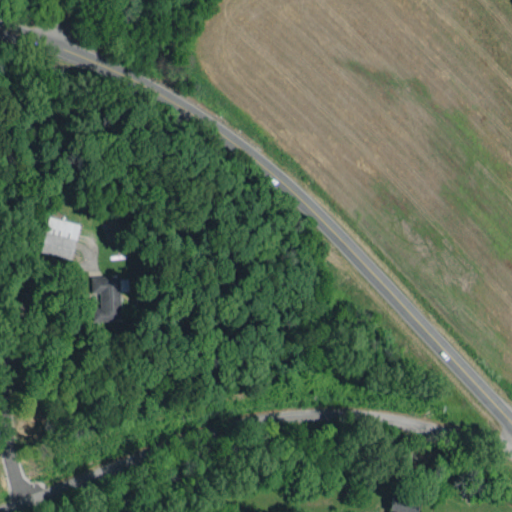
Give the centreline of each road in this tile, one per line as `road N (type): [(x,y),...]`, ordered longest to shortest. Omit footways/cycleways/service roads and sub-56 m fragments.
road 1 (primary): [(0,31),(100,64),(191,112),(258,160),(511,419)]
road 2 (residential): [(0,510),(260,418),(379,416),(511,451)]
